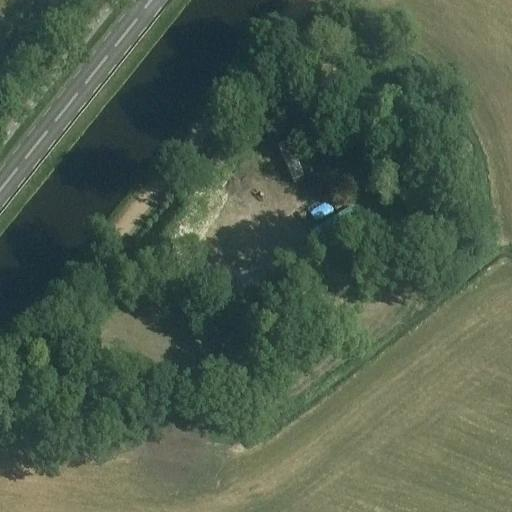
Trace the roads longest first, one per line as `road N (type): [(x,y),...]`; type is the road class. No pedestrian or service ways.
road 1 (track): [(302,0),(0,378)]
road 2 (primary): [(0,193),(153,0)]
